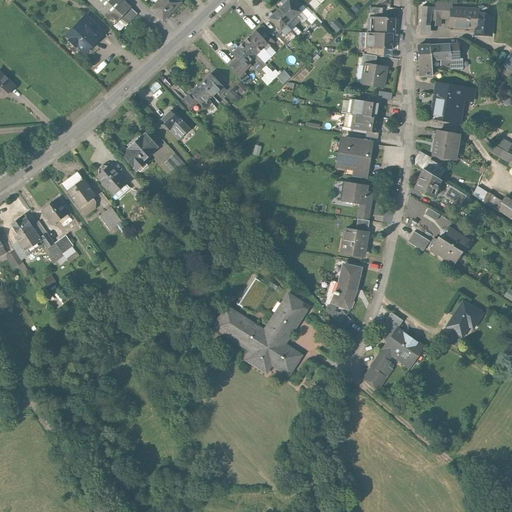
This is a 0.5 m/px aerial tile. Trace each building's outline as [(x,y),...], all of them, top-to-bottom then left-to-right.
[(130,7),(122,0),(88,0),(114,24),(130,7)] [(182,5),(176,0),(155,0),(153,2),(156,5),(152,10),(165,23),(182,5)] [(299,11),(291,2),(281,11),(291,23),(295,27),(300,23),(296,18),(301,14),(299,11)] [(450,17),(451,7),(451,5),(435,4),(434,10),(421,9),(420,34),(431,34),(432,28),(440,28),(441,16),(450,17)] [(303,7),(299,11),(301,14),(308,21),(313,17),(303,7)] [(479,9),(451,7),(450,17),(449,29),(476,30),(476,38),(494,39),(494,22),(487,15),(479,15),(479,9)] [(291,23),(281,11),(270,21),(280,32),(287,40),(292,35),(286,28),(291,23)] [(105,33),(86,16),(67,38),(86,55),(105,33)] [(379,20),(371,20),(371,34),(391,35),(394,35),(394,20),(379,20)] [(287,40),(280,32),(276,36),(283,44),(287,40)] [(277,54),(258,33),(241,48),(253,61),(258,57),(265,64),(277,54)] [(371,34),(368,34),(368,49),(382,49),(391,49),(391,35),(371,34)] [(449,46),(430,48),(432,63),(449,62),(449,46)] [(459,46),(449,46),(449,62),(451,62),(452,72),(463,71),(462,57),(460,57),(459,46)] [(253,61),(241,48),(231,57),(235,61),(229,67),(240,79),(245,74),(256,64),(258,66),(258,68),(254,71),(259,76),(263,72),(262,71),(267,67),(265,64),(258,57),(253,61)] [(432,63),(430,48),(417,48),(419,79),(433,78),(432,63)] [(382,49),(368,49),(367,49),(366,56),(378,58),(382,58),(382,49)] [(366,56),(363,56),(362,64),(363,64),(376,66),(378,58),(366,56)] [(511,62),(508,60),(503,68),(511,73),(511,62)] [(270,64),(267,67),(262,71),(263,72),(267,77),(262,81),(268,88),(277,80),(277,78),(281,74),(280,73),(279,74),(270,64)] [(376,66),(363,64),(359,87),(384,91),(388,68),(376,66)] [(281,74),(277,78),(277,80),(283,86),(291,79),(284,71),(281,74)] [(0,100),(4,100),(16,88),(0,73),(0,100)] [(252,81),(245,74),(240,79),(247,86),(252,81)] [(225,91),(211,76),(201,85),(214,98),(218,94),(220,96),(225,91)] [(214,98),(201,85),(190,95),(203,109),(205,111),(216,101),(214,98)] [(474,105),(476,91),(435,85),(433,98),(438,99),(435,121),(463,126),(466,104),(474,105)] [(379,93),(378,99),(382,100),(390,101),(391,95),(379,93)] [(203,109),(190,95),(183,102),(196,115),(203,109)] [(503,101),(506,107),(511,104),(511,101),(510,97),(503,101)] [(369,105),(381,107),(382,100),(378,99),(371,98),(369,105)] [(356,117),(378,121),(381,107),(369,105),(354,103),(352,117),(356,117)] [(188,131),(170,112),(159,123),(178,141),(188,131)] [(376,134),(378,121),(356,117),(355,126),(361,127),(360,132),(367,133),(376,134)] [(367,133),(366,139),(377,141),(378,135),(376,134),(367,133)] [(460,138),(438,134),(436,147),(432,146),(430,157),(442,159),(456,162),(460,138)] [(158,150),(146,137),(142,141),(140,140),(130,149),(132,150),(123,158),(135,170),(136,169),(141,174),(148,167),(145,163),(158,150)] [(373,145),(341,140),(336,169),(353,172),(352,177),(368,180),(373,145)] [(502,140),(497,149),(507,154),(511,146),(502,140)] [(497,149),(494,148),(490,154),(511,165),(511,162),(511,157),(507,154),(497,149)] [(442,159),(430,157),(421,152),(415,161),(416,166),(424,171),(439,181),(448,166),(442,159)] [(125,185),(111,167),(108,170),(107,168),(104,167),(101,170),(100,173),(102,175),(97,178),(112,196),(125,185)] [(439,181),(424,171),(415,191),(433,199),(442,182),(439,181)] [(82,183),(76,175),(63,185),(68,191),(66,193),(80,210),(96,198),(83,182),(82,183)] [(360,207),(371,209),(373,196),(367,195),(368,188),(345,184),(342,203),(353,205),(353,206),(360,207)] [(466,198),(450,188),(444,197),(460,207),(466,198)] [(502,204),(489,196),(484,204),(511,221),(511,201),(505,198),(502,204)] [(69,215),(58,200),(42,212),(52,227),(69,215)] [(358,222),(369,224),(371,209),(360,207),(358,222)] [(111,209),(100,218),(112,235),(120,229),(117,225),(121,222),(111,209)] [(439,215),(430,210),(426,215),(436,221),(439,215)] [(22,223),(21,220),(11,226),(18,236),(15,238),(24,253),(40,243),(32,228),(27,220),(22,223)] [(40,222),(32,228),(40,243),(54,265),(65,257),(63,255),(55,244),(40,222)] [(358,222),(356,232),(367,234),(369,224),(358,222)] [(468,242),(444,228),(438,239),(461,254),(468,242)] [(356,232),(351,231),(350,237),(345,236),(342,256),(364,260),(369,234),(367,234),(356,232)] [(430,242),(414,233),(408,244),(424,253),(430,242)] [(65,236),(55,244),(63,255),(74,248),(65,236)] [(461,254),(438,239),(431,251),(454,265),(461,254)] [(17,251),(6,257),(13,270),(19,267),(25,278),(30,275),(17,251)] [(362,271),(342,266),(337,286),(330,304),(349,310),(356,292),(362,271)] [(52,277),(44,282),(49,290),(57,285),(52,277)] [(256,280),(239,305),(253,314),(269,290),(256,280)] [(227,305),(211,329),(248,353),(242,363),(268,379),(273,372),(289,381),(305,356),(287,345),(310,309),(288,295),(281,305),(277,303),(272,311),(276,314),(264,332),(246,320),(248,318),(227,305)] [(462,339),(469,327),(474,329),(483,314),(463,302),(446,329),(451,332),(462,339)] [(351,322),(342,313),(335,319),(344,329),(351,322)] [(383,325),(394,332),(397,329),(398,329),(404,321),(392,313),(383,325)] [(359,380),(377,393),(387,379),(382,375),(397,353),(411,363),(423,347),(398,329),(397,329),(394,332),(359,380)] [(462,339),(451,332),(446,340),(457,347),(462,339)]
